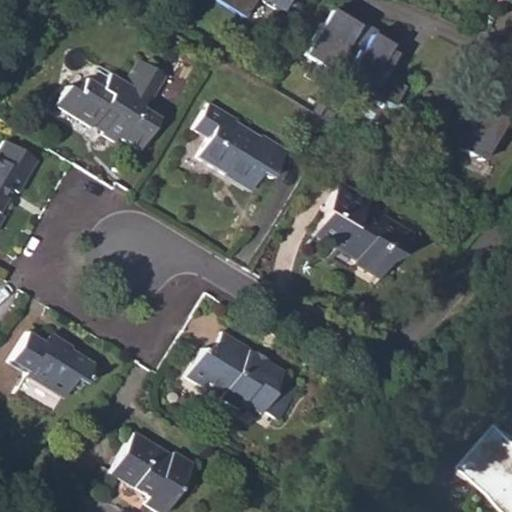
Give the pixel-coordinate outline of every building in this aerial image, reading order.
[(256,2),(276,14),(283,0),(207,0),(244,22),(256,2)] [(348,44),(361,52),(373,32),(332,7),(302,56),(330,73),(348,44)] [(401,49),(373,32),(361,52),(343,81),(371,98),(372,96),(393,109),(405,89),(384,77),(401,49)] [(93,120),(104,127),(101,132),(113,139),(116,135),(138,148),(157,116),(139,106),(146,95),(150,97),(163,76),(137,60),(123,82),(109,73),(100,87),(84,77),(76,91),(66,85),(55,104),(90,126),(93,120)] [(465,125),(444,112),(431,134),(480,163),(510,115),(482,98),(465,125)] [(208,103),(192,130),(206,139),(206,140),(194,160),(249,192),(259,175),(269,181),(285,153),(259,137),(257,140),(233,125),(237,119),(208,103)] [(0,215),(0,214),(0,204),(10,188),(15,191),(34,159),(2,139),(0,143),(0,215)] [(348,266),(375,282),(384,266),(398,259),(414,232),(399,224),(394,230),(378,220),(381,216),(364,206),(365,204),(335,186),(318,213),(324,217),(311,239),(334,252),(335,250),(352,261),(348,266)] [(14,390),(52,413),(61,397),(71,379),(79,383),(88,379),(93,362),(48,335),(43,342),(25,331),(8,360),(26,371),(24,374),(14,390)] [(281,421),(300,388),(279,376),(282,372),(265,361),(263,363),(254,357),(255,354),(248,351),(249,349),(220,332),(207,353),(200,349),(182,378),(200,389),(204,382),(223,393),(219,400),(238,411),(242,404),(260,414),(262,410),(281,421)] [(511,429),(505,422),(466,464),(497,491),(510,507),(511,509),(511,429)] [(139,505),(150,511),(161,511),(191,464),(171,452),(167,459),(152,451),(154,448),(131,434),(106,475),(144,499),(139,505)] [(386,487),(412,446),(398,438),(373,479),(386,487)]
